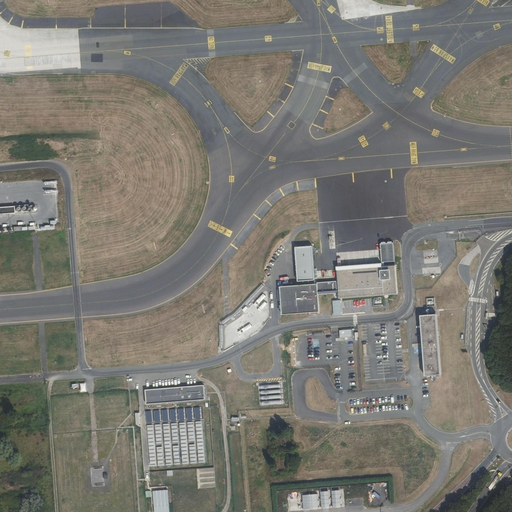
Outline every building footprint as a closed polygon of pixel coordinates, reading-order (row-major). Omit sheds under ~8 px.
[(317,231),(310,232),(311,242),(318,241),(317,231)] [(393,244),(380,245),(382,264),(394,263),(393,244)] [(395,266),(336,271),(337,282),(316,284),(316,286),(278,289),(280,317),(319,314),(317,296),(338,295),(338,299),(397,294),(395,266)] [(435,316),(422,317),(427,374),(439,373),(435,316)] [(141,394),(142,409),(202,403),(201,389),(141,394)] [(200,425),(144,430),(147,472),(203,467),(200,425)] [(169,511),(168,491),(153,492),(154,511),(169,511)]
